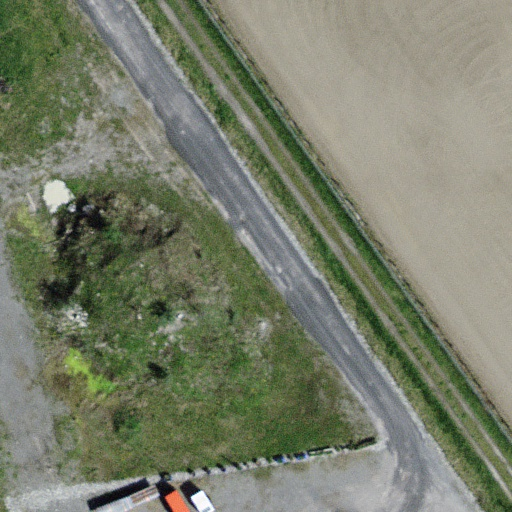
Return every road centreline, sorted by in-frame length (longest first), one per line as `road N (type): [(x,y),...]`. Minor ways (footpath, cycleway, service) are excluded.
road 1 (track): [(444,511),(227,176),(102,0)]
road 2 (track): [(511,484),(173,0)]
road 3 (track): [(0,185),(161,83)]
